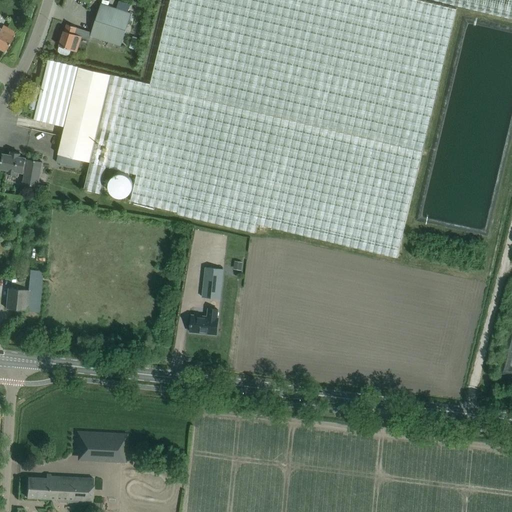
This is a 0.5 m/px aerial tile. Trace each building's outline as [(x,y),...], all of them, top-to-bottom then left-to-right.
[(257,223),(397,257),(456,9),(418,0),(436,0),(511,18),(511,0),(170,0),(150,84),(48,59),(34,119),(65,126),(56,162),(72,166),(74,158),(90,162),(83,189),(100,193),(106,167),(137,174),(130,200),(177,212),(176,213),(255,232),(257,223)] [(90,36),(119,46),(129,12),(101,3),(90,36)] [(77,27),(76,27),(67,24),(65,31),(64,31),(62,32),(61,36),(62,38),(59,46),(60,46),(58,49),(59,51),(60,53),(66,55),(68,54),(69,53),(71,49),(76,51),(79,44),(76,43),(79,35),(74,34),(77,27)] [(0,49),(4,52),(15,32),(14,32),(12,36),(0,28),(0,49)] [(21,104),(16,111),(20,114),(25,107),(21,104)] [(41,166),(42,162),(33,160),(30,160),(26,159),(26,158),(21,157),(19,157),(20,153),(11,152),(10,155),(3,154),(1,160),(0,160),(0,161),(0,166),(0,167),(0,168),(7,170),(6,173),(16,175),(16,171),(24,173),(22,184),(38,187),(41,166)] [(68,196),(76,196),(77,187),(69,186),(68,196)] [(235,262),(233,271),(241,272),(242,264),(235,262)] [(202,298),(221,300),(224,270),(205,268),(202,298)] [(8,288),(6,308),(28,311),(30,290),(8,288)] [(190,332),(201,333),(201,330),(206,331),(206,333),(216,335),(218,318),(217,317),(218,310),(208,309),(207,317),(192,315),(191,323),(190,323),(190,325),(190,332)] [(126,462),(127,434),(77,432),(76,451),(77,451),(77,460),(83,460),(126,462)] [(55,501),(92,503),(93,479),(51,476),(51,475),(46,475),(46,478),(27,477),(26,498),(55,499),(55,501)]
